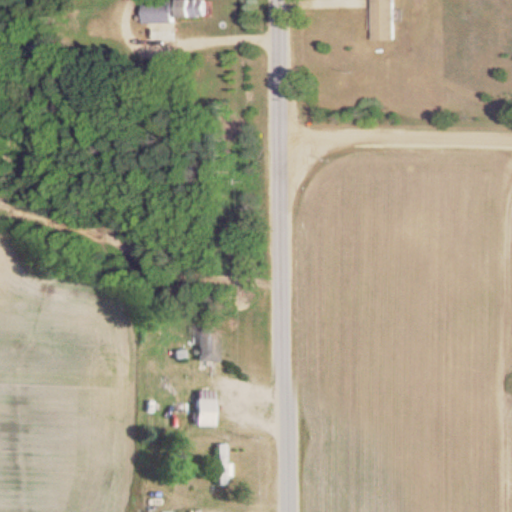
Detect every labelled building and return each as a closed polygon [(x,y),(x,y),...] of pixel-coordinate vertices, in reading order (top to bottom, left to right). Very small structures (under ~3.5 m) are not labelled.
[(376,44),(398,44),(398,0),(376,0),(376,44)] [(149,27),(179,27),(179,20),(209,21),(209,3),(149,3),(149,27)] [(31,65),(60,55),(56,43),(27,52),(31,65)] [(215,365),(215,330),(196,330),(196,365),(215,365)] [(211,429),(211,402),(193,402),(193,429),(211,429)] [(214,488),(223,488),(223,480),(225,480),(225,446),(214,446),(214,488)]
